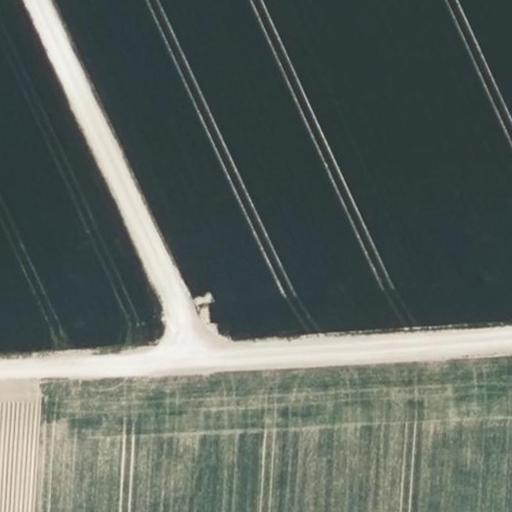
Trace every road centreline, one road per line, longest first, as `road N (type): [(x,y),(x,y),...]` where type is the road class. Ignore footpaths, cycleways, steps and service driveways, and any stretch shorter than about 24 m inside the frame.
road 1 (track): [(0,366),(511,340)]
road 2 (track): [(34,0),(197,356)]
